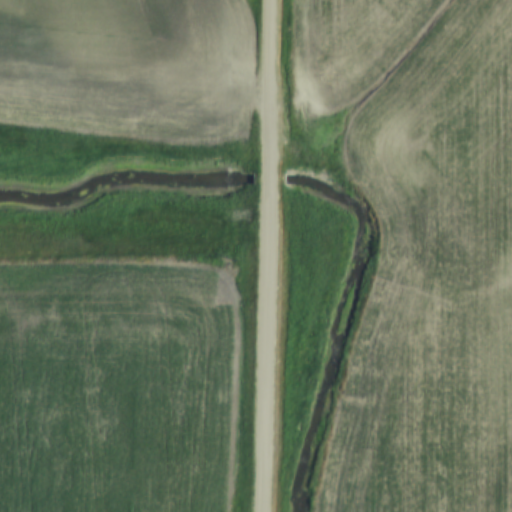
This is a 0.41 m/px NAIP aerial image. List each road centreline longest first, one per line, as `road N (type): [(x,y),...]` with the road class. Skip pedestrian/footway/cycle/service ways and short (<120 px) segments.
road 1 (residential): [(263,511),(269,194)]
road 2 (residential): [(270,182),(272,0)]
